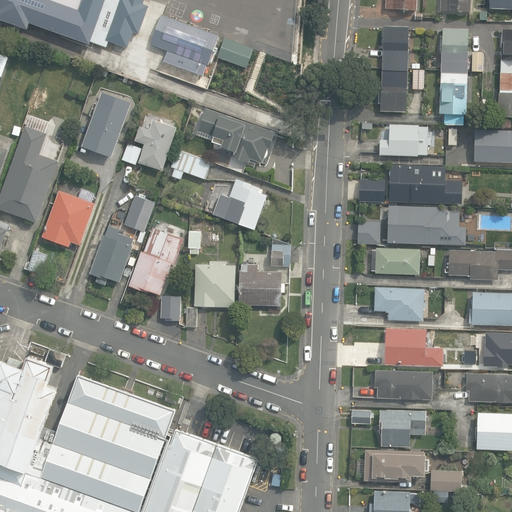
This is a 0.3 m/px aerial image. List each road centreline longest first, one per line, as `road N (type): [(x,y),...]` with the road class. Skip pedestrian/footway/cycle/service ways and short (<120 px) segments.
road 1 (residential): [(319,401),(337,0)]
road 2 (residential): [(319,401),(302,403),(0,293)]
